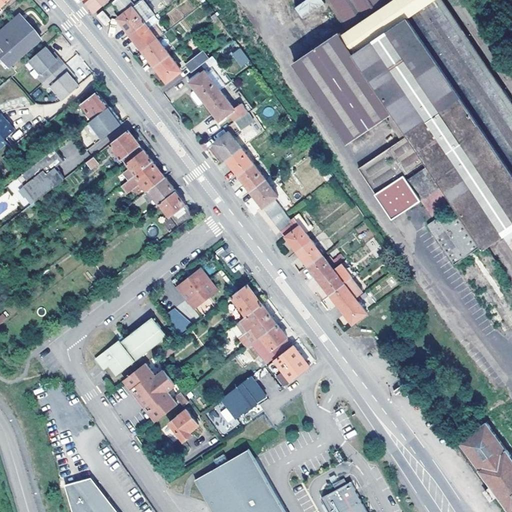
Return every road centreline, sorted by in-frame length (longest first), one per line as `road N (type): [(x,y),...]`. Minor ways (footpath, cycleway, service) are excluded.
road 1 (secondary): [(449,511),(228,212)]
road 2 (secondary): [(228,212),(57,0)]
road 3 (unclassified): [(228,212),(64,351)]
road 4 (unclassified): [(173,511),(64,351)]
